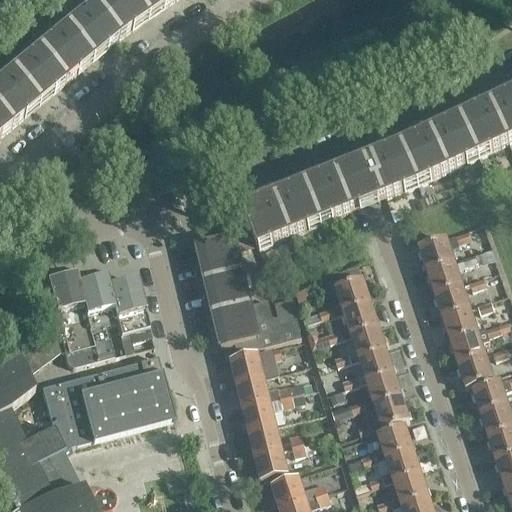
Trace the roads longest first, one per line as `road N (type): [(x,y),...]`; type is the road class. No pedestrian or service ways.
road 1 (residential): [(344,142),(476,511)]
road 2 (residential): [(231,511),(199,390),(175,347),(145,225)]
road 3 (residential): [(30,162),(151,56),(245,0)]
road 4 (residential): [(344,142),(145,225)]
road 5 (residential): [(511,66),(344,142)]
road 6 (residential): [(145,225),(79,223),(30,162)]
